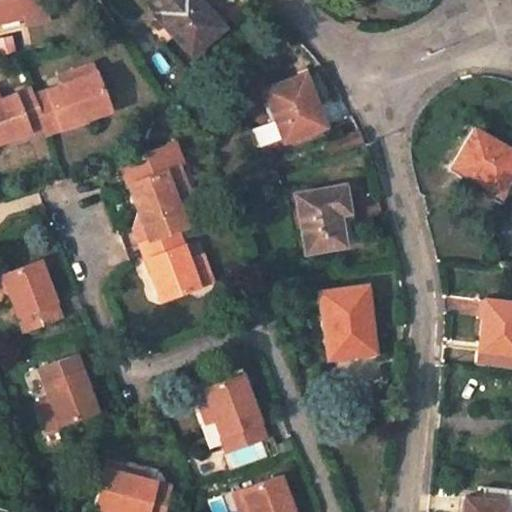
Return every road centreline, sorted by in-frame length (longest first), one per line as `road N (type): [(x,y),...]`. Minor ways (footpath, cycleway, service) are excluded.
road 1 (trunk): [(0,78),(511,336)]
road 2 (residential): [(333,511),(267,328),(150,368),(127,368),(79,247),(71,205)]
road 3 (residential): [(360,61),(420,261),(405,511)]
road 4 (trunk): [(511,176),(170,0)]
road 5 (residential): [(497,15),(360,61)]
